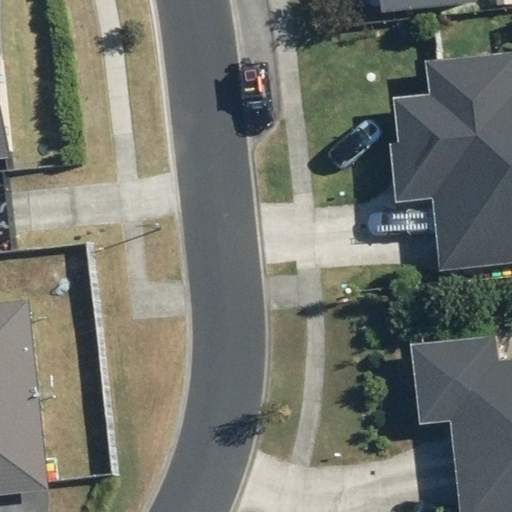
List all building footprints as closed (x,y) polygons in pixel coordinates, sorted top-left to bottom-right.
[(379,0),(381,11),(483,2),(483,0),(379,0)] [(443,268),(511,260),(511,53),(428,62),(431,94),(394,98),(399,141),(389,142),(395,201),(435,196),(443,268)] [(0,165),(17,164),(6,59),(0,59),(0,165)] [(0,508),(59,503),(57,482),(39,303),(0,307),(0,508)] [(501,339),(424,347),(433,431),(456,429),(465,511),(511,511),(511,357),(503,358),(501,339)]
